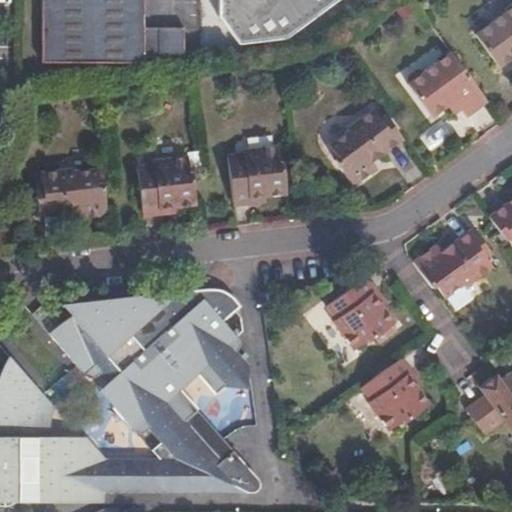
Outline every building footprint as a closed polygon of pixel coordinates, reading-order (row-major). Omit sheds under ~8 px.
[(41,0),(42,68),(143,67),(143,63),(183,62),(183,32),(143,32),(143,0),(41,0)] [(218,0),(219,23),(240,52),(288,48),(352,0),(218,0)] [(496,77),(510,66),(511,64),(511,14),(486,35),(485,34),(480,31),(472,37),(472,41),(474,44),(472,45),(496,77)] [(453,110),(459,119),(464,126),(485,111),(449,63),(419,87),(417,85),(412,84),(406,88),(404,93),(406,96),(404,97),(428,129),(444,117),(453,110)] [(450,125),(459,119),(453,110),(444,117),(450,125)] [(377,169),(406,146),(389,124),(384,127),(376,117),(350,137),(354,141),(335,156),(343,166),(338,169),(359,195),(383,177),(377,169)] [(224,163),(228,205),(261,203),(284,201),(281,170),(278,170),(277,154),(242,157),(242,162),(224,163)] [(135,171),(139,213),(173,210),(195,208),(192,179),(189,179),(188,162),(154,165),(154,170),(135,171)] [(41,188),(32,190),(35,216),(76,213),(76,222),(104,220),(102,187),(97,187),(96,174),(72,175),(72,171),(40,174),(41,188)] [(261,203),(228,205),(228,212),(261,209),(261,203)] [(511,205),(492,221),(510,244),(511,242),(511,205)] [(173,210),(139,213),(139,220),(174,217),(173,210)] [(490,256),(474,234),(443,257),(438,251),(416,267),(436,294),(439,291),(446,301),(464,288),(466,292),(492,272),(484,261),(490,256)] [(364,277),(358,280),(378,308),(383,304),(364,277)] [(378,308),(358,280),(325,306),(336,321),(333,324),(354,351),(367,341),(369,343),(377,337),(392,326),(378,308)] [(76,316),(68,322),(47,336),(73,376),(76,378),(79,379),(82,377),(88,375),(94,385),(106,403),(96,411),(117,444),(127,437),(137,454),(128,462),(133,469),(75,471),(58,445),(36,444),(23,444),(23,435),(24,427),(26,418),(30,407),(33,399),(7,357),(0,371),(0,497),(26,497),(26,494),(33,494),(34,497),(106,497),(109,497),(251,496),(256,495),(259,493),(260,491),(260,489),(260,485),(254,480),(190,413),(173,396),(192,377),(212,397),(243,372),(233,356),(236,356),(238,355),(240,353),(240,350),(240,348),(239,345),(228,339),(213,329),(237,314),(232,308),(228,304),(223,300),(220,298),(209,304),(201,296),(163,298),(154,307),(151,301),(140,303),(141,317),(128,326),(120,317),(107,306),(97,307),(91,309),(86,306),(82,305),(81,305),(76,316)] [(210,296),(201,296),(209,304),(220,298),(219,298),(214,297),(210,296)] [(163,298),(151,301),(154,307),(163,298)] [(140,303),(120,317),(128,326),(141,317),(140,303)] [(64,315),(68,322),(76,316),(81,305),(64,315)] [(396,365),(416,392),(422,387),(402,360),(396,365)] [(429,409),(416,392),(396,365),(363,389),(373,403),(369,405),(390,434),(404,424),(406,427),(429,409)] [(502,390),(511,383),(511,380),(510,378),(498,386),(502,390)] [(511,383),(502,390),(498,386),(496,382),(479,395),(484,401),(465,415),(485,441),(504,427),(511,437),(511,383)] [(106,403),(94,385),(83,392),(96,411),(106,403)] [(23,444),(36,444),(35,441),(36,435),(38,427),(39,418),(42,412),(33,399),(30,407),(26,418),(24,427),(23,435),(23,444)] [(0,508),(106,508),(106,497),(34,497),(33,494),(26,494),(26,497),(0,497),(0,508)]
